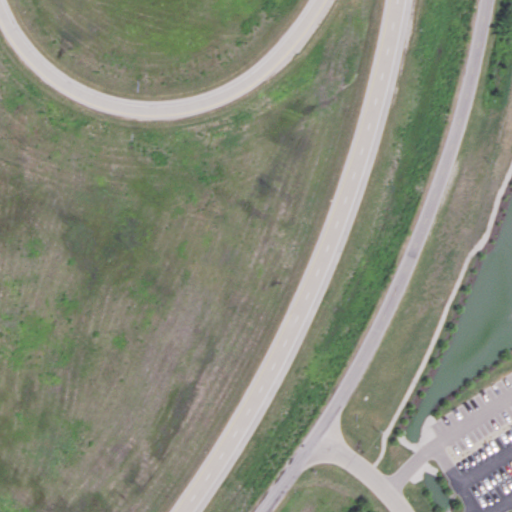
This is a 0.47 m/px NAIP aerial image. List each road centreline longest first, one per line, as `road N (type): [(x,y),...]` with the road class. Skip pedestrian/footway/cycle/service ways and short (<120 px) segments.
road 1 (residential): [(267,511),(323,443),(392,291),(450,141),(485,0)]
road 2 (motorway): [(181,511),(270,372),(317,273),(356,172),(398,0)]
road 3 (motorway): [(317,0),(290,40),(246,81),(202,103),(156,111),(102,103),(51,77),(22,47),(0,5)]
